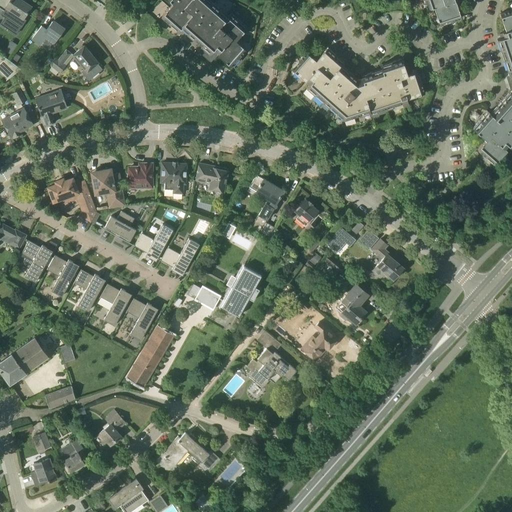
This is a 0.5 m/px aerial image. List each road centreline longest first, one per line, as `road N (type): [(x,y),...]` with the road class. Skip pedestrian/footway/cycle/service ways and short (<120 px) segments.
road 1 (residential): [(47,511),(127,463),(180,408),(256,435),(311,426),(449,266)]
road 2 (unclassified): [(124,56),(156,44),(216,86),(253,100),(295,24),(322,11),(337,15),(358,46),(398,27),(429,53),(478,40)]
road 3 (secondary): [(292,511),(482,296)]
road 4 (residential): [(365,203),(300,161),(258,147),(143,132)]
road 5 (unclassified): [(365,203),(395,170),(444,155),(448,102),(486,75),(478,40)]
road 6 (residential): [(143,132),(86,140),(0,177)]
